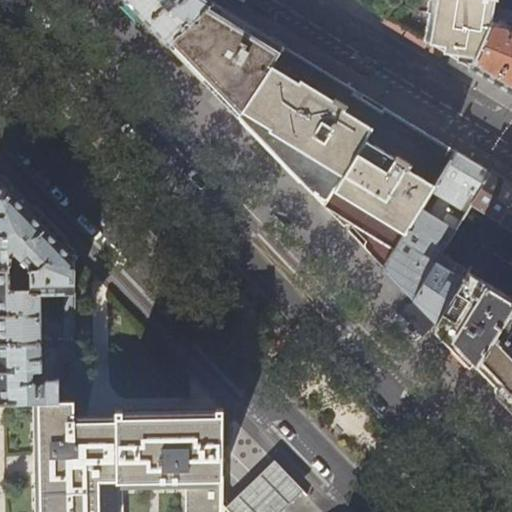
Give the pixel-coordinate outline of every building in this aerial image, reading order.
[(209,0),(131,0),(128,3),(146,23),(168,46),(212,2),(209,0)] [(356,0),(387,18),(423,41),(444,54),(463,5),(464,0),(356,0)] [(496,0),(464,0),(463,5),(444,54),(457,61),(469,69),(495,18),(496,0)] [(248,24),(212,2),(168,46),(203,81),(237,117),(284,46),(248,24)] [(511,5),(500,4),(495,18),(469,69),(488,80),(511,95),(511,5)] [(284,46),(237,117),(264,145),(325,208),(366,233),(395,250),(420,209),(431,192),(455,151),(411,124),(352,88),(298,55),(284,46)] [(470,160),(455,151),(431,192),(445,200),(435,218),(420,209),(395,250),(383,269),(398,285),(414,300),(436,262),(460,223),(446,214),(452,205),(466,213),(471,205),(490,173),(470,160)] [(490,173),(471,205),(511,230),(511,186),(509,184),(490,173)] [(30,265),(30,287),(38,287),(38,291),(63,291),(64,315),(74,315),(74,299),(74,253),(52,229),(0,175),(0,268),(9,268),(10,288),(15,287),(18,281),(17,264),(10,264),(10,254),(12,254),(12,251),(16,249),(30,265)] [(464,280),(436,262),(414,300),(425,312),(458,346),(476,364),(510,311),(511,308),(511,298),(469,272),(464,280)] [(30,287),(15,287),(10,288),(9,268),(0,268),(0,342),(41,340),(45,340),(45,332),(41,332),(40,311),(39,311),(38,291),(38,287),(30,287)] [(511,335),(511,312),(510,311),(476,364),(506,396),(511,402),(511,343),(511,341),(511,340),(510,339),(511,335)] [(74,338),(74,315),(64,315),(64,339),(74,338)] [(74,356),(74,338),(64,339),(61,339),(61,356),(74,356)] [(42,365),(41,340),(0,342),(0,402),(40,400),(58,399),(58,398),(58,376),(45,376),(43,379),(41,379),(41,382),(37,382),(32,377),(32,367),(41,367),(42,365)] [(75,398),(58,398),(58,399),(40,400),(40,433),(41,511),(123,511),(124,478),(190,477),(188,511),(222,511),(222,501),(223,444),(223,407),(210,405),(210,411),(197,411),(123,412),(123,406),(116,406),(117,416),(96,416),(75,417),(75,398)] [(235,419),(223,407),(223,444),(232,445),(232,424),(235,419)] [(232,511),(222,501),(222,511),(232,511)]
